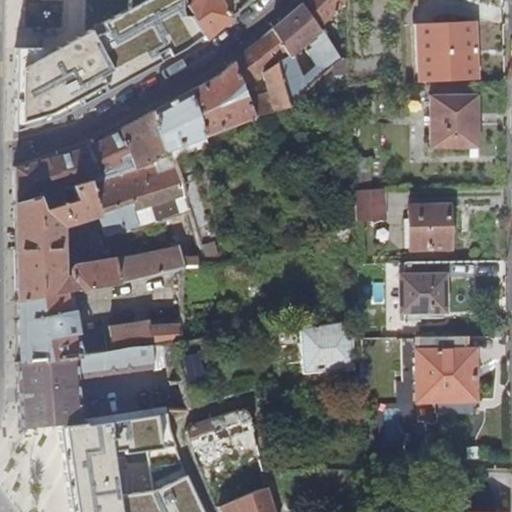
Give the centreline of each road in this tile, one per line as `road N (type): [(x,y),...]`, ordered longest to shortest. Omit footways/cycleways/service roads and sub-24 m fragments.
road 1 (residential): [(282,0),(192,77),(82,131),(0,151)]
road 2 (residential): [(207,511),(174,424),(254,402),(267,466)]
